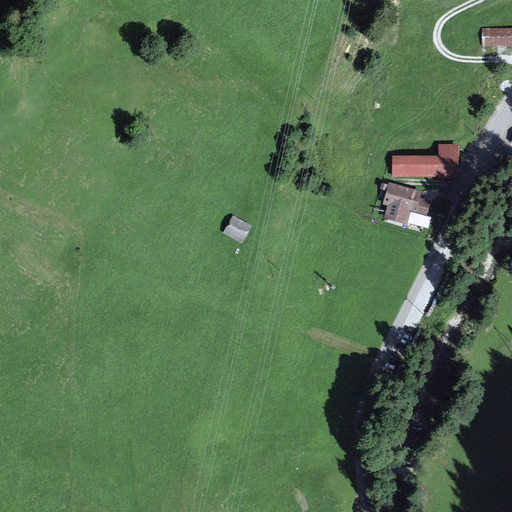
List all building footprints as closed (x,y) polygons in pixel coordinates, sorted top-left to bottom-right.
[(483,45),(511,45),(511,29),(483,29),(483,45)] [(395,158),(395,174),(440,174),(440,177),(455,178),(455,147),(440,147),(441,158),(395,158)] [(392,204),(388,216),(404,221),(408,209),(424,213),(426,203),(411,199),(412,192),(396,188),(395,193),(389,191),(386,203),(392,204)] [(239,239),(246,226),(233,219),(226,232),(239,239)] [(315,387),(296,380),(291,396),(310,402),(315,387)]
